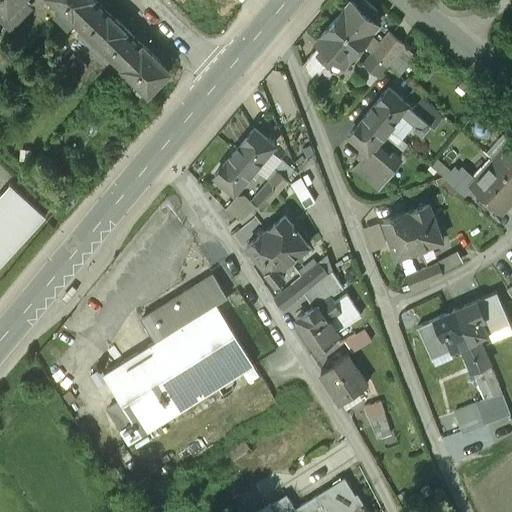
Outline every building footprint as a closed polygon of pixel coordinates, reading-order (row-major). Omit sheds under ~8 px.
[(23,2),(20,0),(0,0),(0,7),(9,16),(23,2)] [(49,0),(72,21),(91,0),(49,0)] [(91,0),(72,21),(97,44),(117,22),(93,0),(91,0)] [(353,0),(350,0),(335,19),(362,43),(380,23),(372,16),(379,8),(369,0),(360,0),(357,4),(353,0)] [(362,43),(335,19),(317,40),(324,46),(318,53),(331,64),(337,57),(344,63),(362,43)] [(97,44),(122,67),(142,45),(117,22),(97,44)] [(407,42),(391,29),(373,52),(388,65),(407,42)] [(122,67),(149,92),(170,69),(143,44),(142,45),(122,67)] [(388,65),(373,52),(364,62),(380,75),(388,65)] [(413,107),(390,88),(370,111),(389,128),(403,112),(417,123),(415,125),(423,132),(430,123),(431,122),(413,107)] [(446,115),(423,94),(413,107),(431,122),(430,123),(436,128),(446,115)] [(370,111),(350,135),(370,152),(357,167),(379,185),(399,160),(391,153),(389,155),(376,144),(389,128),(370,111)] [(256,167),(276,143),(256,126),(236,150),(256,167)] [(511,143),(497,161),(511,174),(511,143)] [(236,191),(256,167),(236,150),(216,174),(236,191)] [(495,159),(473,185),(503,211),(511,201),(511,174),(497,161),(495,159)] [(288,178),(276,168),(268,177),(280,187),(288,178)] [(268,177),(253,196),(254,197),(260,203),(264,207),(280,187),(268,177)] [(316,200),(301,177),(291,183),(306,207),(316,200)] [(11,183),(0,194),(0,265),(46,215),(11,183)] [(429,202),(407,210),(421,246),(442,238),(429,202)] [(384,219),(397,255),(421,246),(407,210),(384,219)] [(290,258),(309,243),(285,214),(267,229),(290,258)] [(290,258),(267,229),(248,244),(277,280),(284,274),(278,267),(290,258)] [(320,260),(303,274),(311,285),(329,271),(320,260)] [(444,273),(438,260),(428,264),(433,277),(444,273)] [(428,264),(406,273),(411,286),(433,277),(428,264)] [(214,274),(142,318),(156,340),(217,302),(228,296),(214,274)] [(285,306),(311,285),(303,274),(277,295),(285,306)] [(496,291),(456,308),(480,366),(490,363),(481,342),(489,339),(487,335),(510,324),(496,291)] [(156,340),(105,371),(143,432),(255,363),(217,302),(156,340)] [(299,317),(319,348),(340,334),(320,303),(299,317)] [(456,308),(418,325),(432,356),(460,343),(472,370),(480,366),(456,308)] [(341,400),(368,383),(348,352),(321,370),(341,400)] [(499,384),(490,363),(480,366),(490,388),(499,384)] [(502,392),(478,401),(486,422),(510,412),(502,392)] [(370,401),(377,431),(392,428),(385,398),(370,401)] [(478,401),(455,410),(463,431),(486,422),(478,401)] [(346,477),(297,508),(288,495),(272,505),(276,511),(370,511),(360,495),(358,496),(346,477)]
